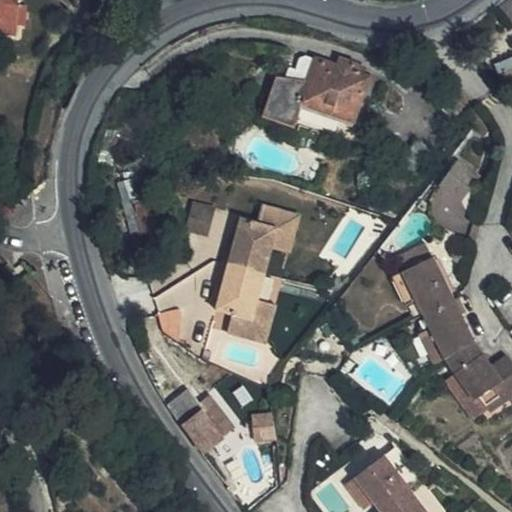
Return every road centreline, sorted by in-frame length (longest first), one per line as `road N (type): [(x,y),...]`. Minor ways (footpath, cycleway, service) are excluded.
road 1 (tertiary): [(81,236),(73,160),(90,103),(106,74),(168,24),(210,5),(252,0),(291,2),(363,24),(429,18)]
road 2 (tertiary): [(224,511),(139,395),(111,340),(81,236)]
road 3 (residential): [(429,18),(437,43),(511,127)]
road 4 (residential): [(511,143),(497,221),(511,265)]
